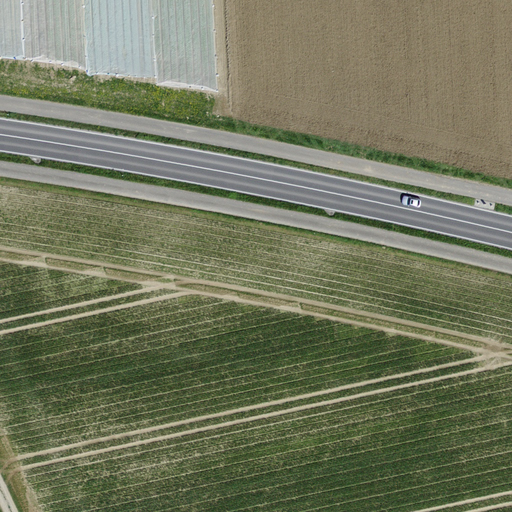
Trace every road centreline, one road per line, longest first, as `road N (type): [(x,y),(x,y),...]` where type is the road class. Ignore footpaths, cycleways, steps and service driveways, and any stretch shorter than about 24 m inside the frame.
road 1 (primary): [(0,135),(206,165),(511,233)]
road 2 (track): [(0,168),(275,215),(511,267)]
road 3 (track): [(511,200),(288,151),(0,103)]
